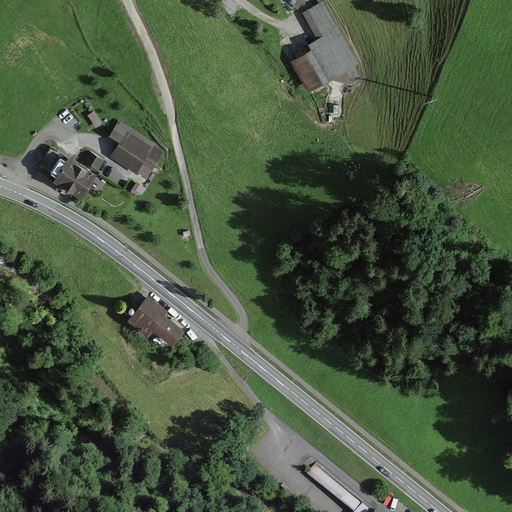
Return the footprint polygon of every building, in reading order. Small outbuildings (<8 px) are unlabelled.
[(306,0),(295,0),(292,3),(298,9),(307,1),(306,0)] [(351,82),(359,78),(352,66),(357,63),(322,3),(305,13),(318,37),(308,43),(312,48),(293,60),(309,89),(331,76),(351,82)] [(90,112),(96,125),(101,123),(96,110),(90,112)] [(143,176),(160,151),(118,124),(111,134),(122,142),(113,155),(143,176)] [(82,196),(105,159),(87,149),(79,163),(68,156),(54,180),(71,190),(82,196)] [(171,344),(183,329),(173,320),(163,313),(166,309),(150,296),(131,320),(148,334),(152,328),(171,344)] [(355,511),(362,502),(315,463),(308,472),(355,511)]
